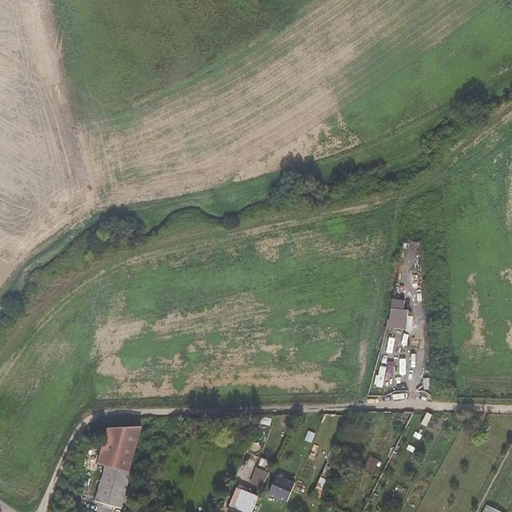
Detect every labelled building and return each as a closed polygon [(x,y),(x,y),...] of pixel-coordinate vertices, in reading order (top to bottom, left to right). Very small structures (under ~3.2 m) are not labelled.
[(412,312),(393,310),(390,328),(412,331),(412,312)] [(131,474),(130,474),(144,430),(111,431),(100,464),(108,466),(97,502),(120,509),(131,474)] [(370,455),(365,466),(374,471),(380,459),(370,455)] [(250,481),(264,487),(270,472),(256,467),(250,481)] [(271,496),(291,500),(295,479),(275,475),(271,496)] [(253,511),(278,511),(281,505),(238,487),(232,503),(253,511)] [(329,492),(317,487),(312,498),(323,503),(329,492)] [(504,511),(487,503),(482,511),(504,511)]
